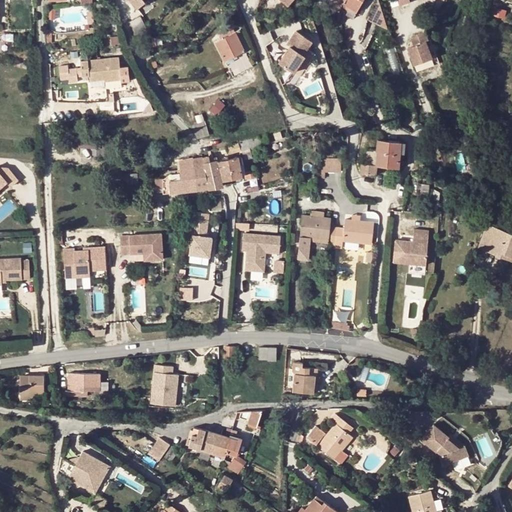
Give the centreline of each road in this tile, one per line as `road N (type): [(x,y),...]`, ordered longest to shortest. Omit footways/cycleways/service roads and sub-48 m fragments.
road 1 (residential): [(0,416),(162,429),(234,407),(450,406),(507,396)]
road 2 (residential): [(224,335),(230,189),(156,200),(149,173),(193,145),(130,41),(118,0)]
road 3 (residential): [(375,350),(387,204),(353,174),(352,130),(286,110),(243,0)]
road 4 (residential): [(61,356),(42,0)]
road 5 (unknown): [(387,204),(421,121),(393,6)]
road 6 (residential): [(61,356),(224,335)]
road 7 (residential): [(224,335),(375,350)]
road 8 (residential): [(375,350),(507,396)]
road 9 (unknown): [(83,425),(85,435),(187,511)]
